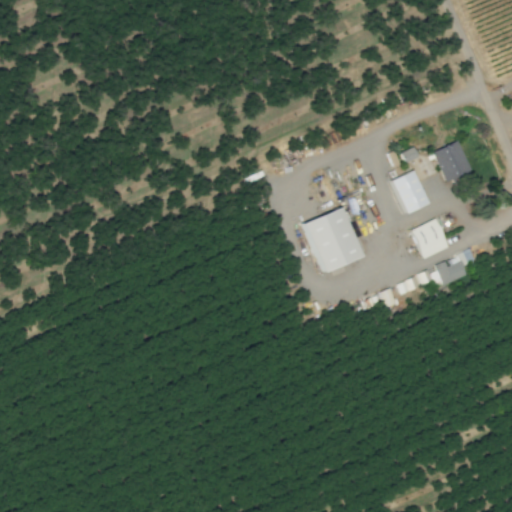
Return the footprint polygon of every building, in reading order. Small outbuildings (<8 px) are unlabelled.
[(427,151),(440,181),(464,171),(452,141),(427,151)] [(395,153),(400,163),(413,157),(408,147),(395,153)] [(422,204),(408,169),(384,179),(399,214),(422,204)] [(296,224),(334,207),(355,256),(318,273),(296,224)] [(443,248),(431,219),(406,229),(418,259),(443,248)] [(464,275),(459,263),(471,258),(467,249),(443,259),(444,263),(426,270),(433,288),(464,275)] [(416,287),(413,277),(394,283),(397,294),(416,287)] [(394,303),(387,287),(376,292),(384,308),(394,303)]
